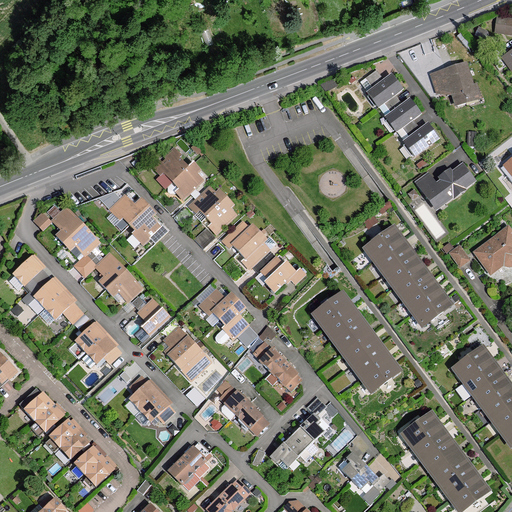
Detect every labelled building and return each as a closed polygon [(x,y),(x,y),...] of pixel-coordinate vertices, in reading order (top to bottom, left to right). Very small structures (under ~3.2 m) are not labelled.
[(511,20),(498,19),(496,34),(511,36),(511,20)] [(486,32),(479,28),(475,36),(483,40),(484,41),(487,40),(488,38),(489,36),(488,34),(486,32)] [(511,54),(503,61),(511,72),(511,54)] [(415,55),(404,60),(409,70),(420,65),(415,55)] [(473,87),(466,66),(454,69),(431,76),(437,95),(453,97),(456,109),(481,100),(477,86),(473,87)] [(360,84),(379,110),(385,106),(396,98),(402,93),(391,79),(385,84),(376,72),(360,84)] [(396,98),(385,106),(392,116),(386,121),(396,135),(398,134),(414,122),(420,118),(410,104),(403,108),(396,98)] [(414,122),(398,134),(406,145),(416,159),(438,142),(428,129),(422,133),(414,122)] [(468,132),(467,146),(476,146),(477,132),(468,132)] [(182,157),(175,149),(166,157),(168,159),(163,164),(161,163),(155,169),(161,176),(164,173),(174,183),(169,188),(169,193),(171,195),(175,195),(177,194),(184,201),(204,181),(198,175),(201,172),(194,164),(189,169),(180,159),(182,157)] [(474,179),(462,164),(452,172),(450,168),(438,177),(440,180),(436,183),(428,173),(416,182),(435,208),(474,179)] [(217,195),(211,189),(191,207),(198,215),(191,221),(194,223),(198,219),(202,223),(207,219),(213,225),(210,228),(217,235),(237,217),(231,210),(235,207),(221,191),(217,195)] [(136,203),(126,193),(108,209),(121,222),(124,219),(134,230),(132,232),(144,245),(163,227),(157,221),(152,216),(156,212),(150,206),(142,197),(136,203)] [(99,243),(68,209),(54,222),(63,233),(59,237),(71,251),(76,246),(85,256),(99,243)] [(43,213),(33,222),(43,232),(52,223),(43,213)] [(251,231),(244,224),(224,243),(231,250),(234,246),(247,260),(244,264),(250,270),(253,268),(271,251),(277,245),(271,238),(268,241),(255,227),(251,231)] [(394,227),(365,249),(421,325),(450,304),(394,227)] [(511,232),(508,227),(475,252),(491,273),(504,264),(507,265),(510,266),(511,265),(511,232)] [(450,243),(443,248),(446,253),(453,248),(450,243)] [(459,246),(450,253),(460,267),(469,260),(459,246)] [(260,275),(262,273),(277,259),(271,251),(253,268),(260,275)] [(144,290),(111,255),(96,268),(106,278),(101,283),(115,298),(119,293),(129,303),(144,290)] [(87,256),(74,267),(84,279),(97,268),(87,256)] [(45,269),(35,257),(14,276),(24,288),(32,281),(43,271),(45,269)] [(286,267),(277,259),(262,273),(270,281),(267,284),(277,294),(291,281),(296,286),(306,276),(301,270),(297,273),(289,265),(286,267)] [(54,282),(43,271),(32,281),(43,293),(54,282)] [(43,293),(36,299),(56,321),(63,315),(74,304),(76,302),(55,281),(54,282),(43,293)] [(227,302),(217,292),(201,307),(211,318),(214,314),(226,327),(223,330),(233,340),(250,325),(241,316),(246,311),(233,297),(227,302)] [(342,294),(313,315),(371,394),(400,373),(342,294)] [(146,306),(139,298),(132,304),(139,312),(146,306)] [(171,319),(154,301),(139,314),(150,325),(143,331),(150,339),(171,319)] [(84,315),(74,304),(63,315),(73,326),(84,315)] [(96,326),(78,343),(99,366),(106,359),(112,366),(124,355),(96,326)] [(276,335),(268,328),(253,346),(260,352),(267,344),(276,335)] [(212,364),(179,329),(165,342),(171,348),(166,354),(193,382),(212,364)] [(304,381),(267,344),(260,352),(256,356),(293,393),(304,381)] [(483,348),(454,370),(511,447),(511,445),(511,386),(508,381),(498,367),(490,356),(483,348)] [(0,383),(3,387),(9,381),(10,382),(17,375),(0,356),(0,383)] [(130,389),(137,395),(148,384),(142,377),(130,389)] [(137,395),(131,401),(153,424),(158,419),(170,407),(173,405),(151,382),(148,384),(137,395)] [(218,391),(224,398),(233,389),(227,382),(218,391)] [(270,426),(233,389),(224,398),(221,401),(258,438),(270,426)] [(19,407),(26,413),(43,397),(37,390),(19,407)] [(43,397),(26,413),(46,435),(64,418),(43,397)] [(315,415),(317,417),(326,407),(317,399),(308,408),(315,415)] [(283,404),(278,408),(282,413),(287,408),(283,404)] [(177,414),(170,407),(158,419),(164,425),(177,414)] [(431,414),(402,435),(458,511),(460,511),(489,491),(431,414)] [(302,427),(315,441),(328,428),(317,417),(315,415),(302,427)] [(69,423),(51,440),(72,462),(89,445),(69,423)] [(297,459),(315,441),(302,427),(283,445),(297,459)] [(199,444),(195,449),(205,460),(210,455),(199,444)] [(285,470),(297,459),(283,445),(272,457),(285,470)] [(184,488),(209,463),(205,460),(195,449),(169,474),(184,488)] [(94,450),(76,468),(97,490),(115,472),(94,450)] [(266,454),(259,451),(253,466),(259,469),(266,454)] [(353,453),(347,458),(352,462),(343,470),(361,488),(370,480),(375,485),(363,497),(371,504),(374,501),(373,500),(381,493),(380,492),(386,486),(390,489),(396,483),(392,479),(390,481),(384,474),(379,479),(353,453)] [(148,478),(138,492),(143,496),(154,483),(148,478)] [(238,481),(208,511),(235,511),(252,495),(238,481)] [(44,511),(64,511),(51,497),(40,507),(44,511)] [(81,510),(82,511),(94,511),(97,510),(92,503),(81,510)]
